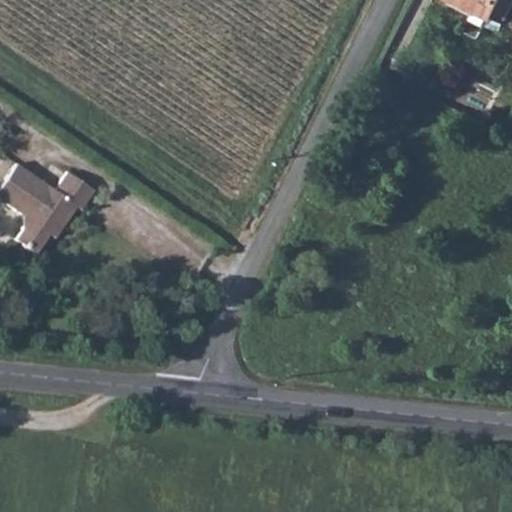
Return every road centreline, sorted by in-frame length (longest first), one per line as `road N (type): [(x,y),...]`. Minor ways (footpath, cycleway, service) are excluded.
road 1 (unclassified): [(385,0),(195,392)]
road 2 (tertiary): [(195,392),(511,426)]
road 3 (tertiary): [(0,373),(195,392)]
